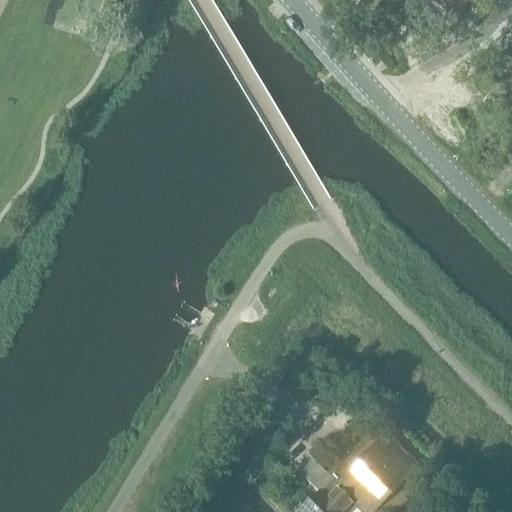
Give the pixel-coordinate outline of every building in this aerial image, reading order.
[(419,0),(452,22),(467,0),(419,0)] [(346,414),(356,422),(372,405),(363,396),(346,414)] [(377,445),(367,435),(326,476),(332,483),(333,482),(337,486),(334,488),(356,510),(356,511),(378,511),(420,470),(386,436),(377,445)] [(440,474),(427,487),(439,500),(453,487),(440,474)] [(333,482),(332,483),(319,496),(318,495),(301,511),(354,511),(356,511),(356,510),(334,488),(337,486),(333,482)]
